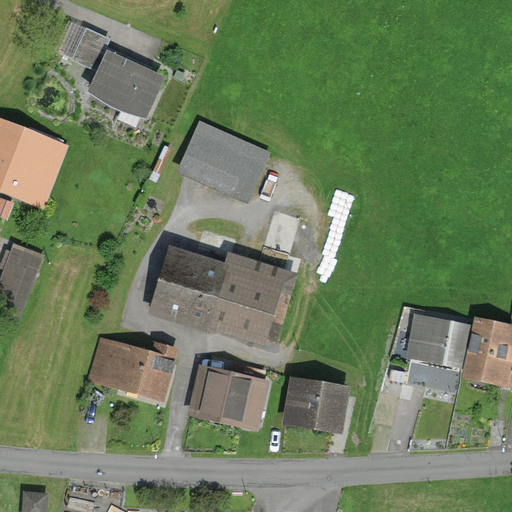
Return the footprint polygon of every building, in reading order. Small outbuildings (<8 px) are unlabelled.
[(87,31),(74,60),(95,69),(108,41),(87,31)] [(108,57),(92,91),(112,103),(144,115),(160,81),(108,57)] [(0,124),(0,186),(37,201),(58,148),(0,124)] [(181,173),(240,199),(255,167),(195,140),(181,173)] [(11,254),(0,286),(0,311),(18,319),(39,265),(11,254)] [(194,318),(275,343),(289,296),(244,281),(249,264),(229,258),(224,275),(176,259),(161,309),(194,318)] [(419,319),(412,355),(461,366),(469,328),(457,326),(459,318),(449,316),(448,324),(419,319)] [(466,375),(499,382),(510,331),(511,331),(511,319),(510,330),(478,324),(466,375)] [(156,349),(153,358),(100,343),(90,377),(163,397),(175,354),(156,349)] [(363,359),(356,384),(395,395),(401,369),(363,359)] [(202,372),(193,410),(255,425),(264,386),(202,372)] [(287,420),(331,428),(338,390),(293,383),(287,420)] [(26,496),(25,511),(43,511),(44,497),(26,496)]
